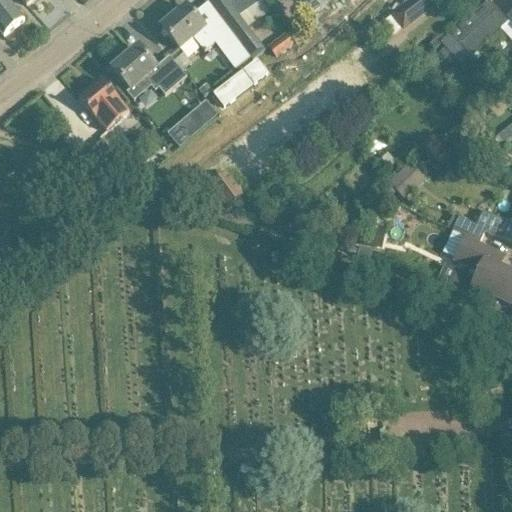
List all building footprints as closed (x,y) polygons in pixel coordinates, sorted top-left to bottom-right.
[(0,0),(0,33),(4,39),(24,23),(6,0),(0,0)] [(19,0),(27,8),(35,0),(19,0)] [(216,0),(209,6),(222,24),(240,48),(250,60),(263,50),(248,29),(241,19),(263,2),(261,0),(216,0)] [(436,0),(412,0),(390,17),(391,18),(399,28),(436,0)] [(472,34),(496,11),(491,5),(490,4),(494,0),(483,0),(488,5),(477,14),(470,13),(449,34),(460,45),(472,34)] [(186,10),(161,31),(174,47),(179,52),(193,40),(205,54),(214,46),(235,72),(250,60),(240,48),(222,24),(207,34),(186,10)] [(496,11),(472,34),(460,45),(449,34),(447,33),(430,46),(434,51),(440,45),(444,49),(439,54),(451,67),(456,62),(461,68),(473,56),(477,60),(483,55),(479,51),(484,47),(494,38),(501,31),(508,24),(506,21),(496,11)] [(287,38),(269,51),(276,60),(293,48),(287,38)] [(130,93),(127,96),(134,104),(151,89),(155,93),(158,91),(165,99),(187,80),(183,75),(170,60),(156,72),(138,51),(125,63),(122,60),(112,69),(115,72),(113,73),(130,93)] [(255,62),(211,96),(224,112),(267,77),(255,62)] [(79,102),(95,121),(106,135),(129,115),(115,98),(102,83),(79,102)] [(181,125),(193,138),(218,116),(206,103),(181,125)] [(502,149),(511,141),(511,128),(496,140),(502,149)] [(103,143),(84,159),(108,167),(118,171),(122,167),(117,160),(103,143)] [(386,184),(401,203),(427,182),(412,163),(386,184)] [(497,172),(494,177),(500,181),(503,176),(497,172)] [(223,173),(208,187),(226,207),(242,193),(223,173)] [(278,206),(289,198),(280,185),(269,193),(278,206)] [(511,230),(481,215),(475,227),(453,216),(447,231),(465,239),(479,246),(485,234),(511,246),(511,230)] [(0,240),(10,233),(0,221),(0,240)] [(511,276),(499,271),(505,260),(479,247),(479,246),(465,239),(454,263),(479,275),(477,281),(472,278),(471,280),(458,274),(448,294),(463,301),(464,298),(488,310),(492,301),(511,309),(511,276)] [(360,248),(357,258),(369,262),(372,252),(360,248)]
